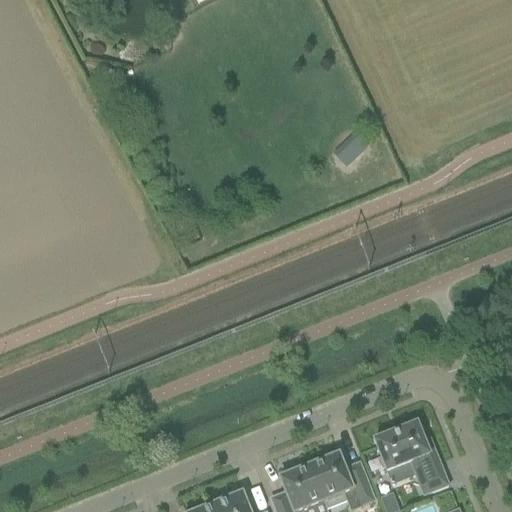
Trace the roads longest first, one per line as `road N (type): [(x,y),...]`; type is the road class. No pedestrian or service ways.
road 1 (residential): [(103,511),(410,382),(441,388)]
road 2 (residential): [(498,511),(462,417),(441,388)]
